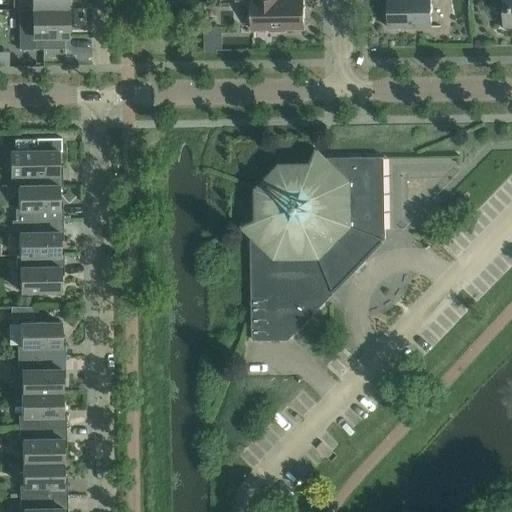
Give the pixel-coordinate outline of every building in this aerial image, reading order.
[(31,0),(32,10),(67,9),(66,0),(31,0)] [(250,0),(251,30),(268,30),(268,33),(286,33),(286,29),(303,29),(302,0),(250,0)] [(386,0),(387,28),(431,27),(430,0),(386,0)] [(511,29),(511,0),(503,0),(503,8),(500,11),(498,15),(497,19),(498,23),(500,26),(503,29),(507,30),(511,30),(511,29)] [(67,9),(32,10),(18,10),(19,50),(64,49),(64,27),(67,27),(67,9)] [(15,139),(15,151),(10,151),(10,175),(14,175),(15,187),(18,187),(18,186),(58,186),(62,186),(62,173),(58,173),(58,152),(60,152),(60,138),(15,139)] [(321,292),(328,299),(385,240),(384,157),(325,158),(318,151),(316,150),(311,164),(300,175),(283,175),(266,193),(266,209),(255,221),(242,226),(243,228),(250,235),(251,293),(321,292)] [(18,186),(18,187),(19,209),(15,209),(15,220),(15,221),(62,220),(62,208),(59,208),(58,186),(18,186)] [(15,221),(15,220),(12,221),(12,234),(19,234),(19,255),(19,256),(59,255),(59,233),(63,233),(62,220),(15,221)] [(19,256),(19,255),(16,255),(16,269),(19,269),(20,291),(60,291),(60,268),(63,268),(63,255),(59,255),(19,256)] [(321,292),(251,293),(252,341),(288,340),(328,299),(321,292)] [(13,317),(55,318),(55,306),(13,305),(13,317)] [(17,358),(65,358),(64,345),(61,345),(60,322),(20,323),(21,346),(17,346),(17,358)] [(65,370),(65,358),(17,358),(17,371),(21,371),(21,393),(62,393),(61,370),(65,370)] [(62,393),(21,393),(22,415),(18,415),(18,428),(66,427),(66,415),(62,415),(62,393)] [(66,440),(66,427),(18,428),(19,441),(22,441),(23,463),(63,462),(62,440),(66,440)] [(63,462),(23,463),(23,485),(19,485),(19,498),(67,497),(67,484),(63,484),(63,462)] [(67,497),(19,498),(20,510),(23,510),(23,511),(63,511),(63,510),(67,509),(67,497)]
